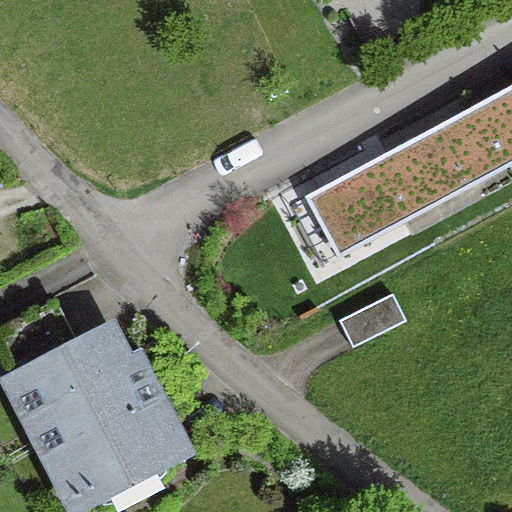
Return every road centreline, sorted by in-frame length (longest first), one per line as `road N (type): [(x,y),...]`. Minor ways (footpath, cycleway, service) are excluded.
road 1 (residential): [(114,251),(405,511)]
road 2 (residential): [(0,132),(114,251)]
road 3 (residential): [(0,305),(114,251)]
